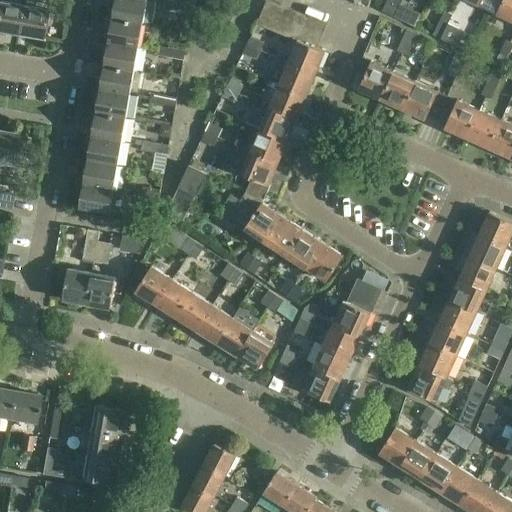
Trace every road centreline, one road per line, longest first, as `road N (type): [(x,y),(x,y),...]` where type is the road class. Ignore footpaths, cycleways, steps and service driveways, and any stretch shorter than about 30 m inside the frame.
road 1 (residential): [(23,333),(67,81)]
road 2 (residential): [(419,286),(297,197),(331,103)]
road 3 (residential): [(335,469),(419,286)]
road 4 (residential): [(210,393),(80,344),(23,333)]
road 5 (residential): [(466,182),(331,103)]
road 6 (residential): [(331,103),(365,19),(312,0)]
road 7 (residential): [(335,469),(210,393)]
road 8 (residential): [(210,393),(148,511)]
